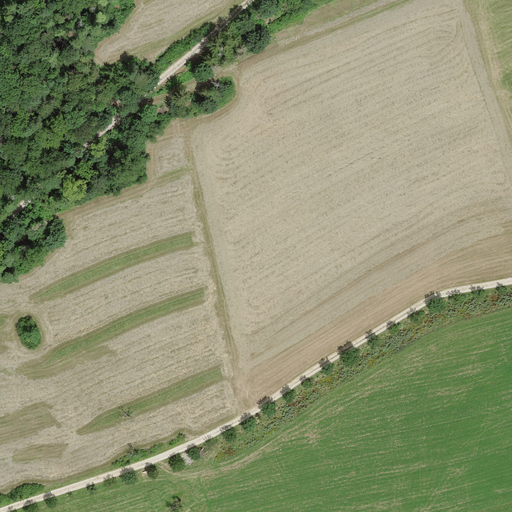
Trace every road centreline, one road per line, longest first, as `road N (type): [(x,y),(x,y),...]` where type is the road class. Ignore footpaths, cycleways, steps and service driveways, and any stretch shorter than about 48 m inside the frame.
road 1 (track): [(3,511),(130,469),(262,406),(429,298),(511,278)]
road 2 (track): [(248,0),(0,227)]
